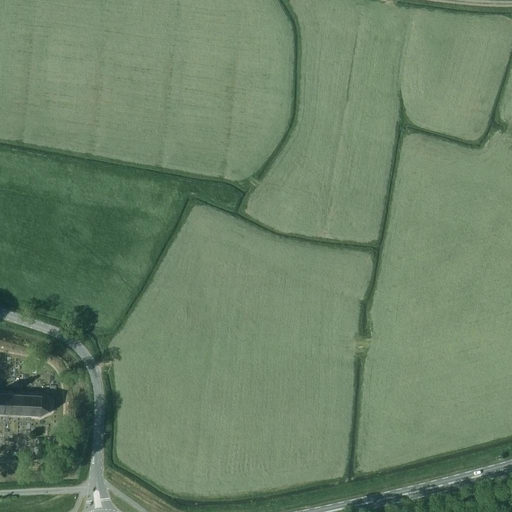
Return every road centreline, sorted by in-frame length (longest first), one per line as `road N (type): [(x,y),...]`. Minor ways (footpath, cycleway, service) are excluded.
road 1 (tertiary): [(95,487),(98,405),(86,358),(61,334),(0,312)]
road 2 (primary): [(342,511),(511,470)]
